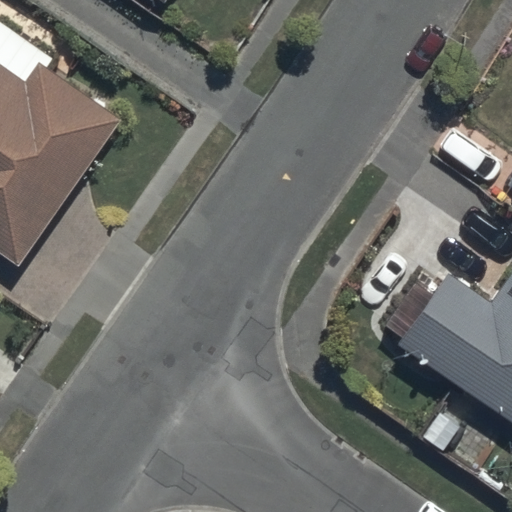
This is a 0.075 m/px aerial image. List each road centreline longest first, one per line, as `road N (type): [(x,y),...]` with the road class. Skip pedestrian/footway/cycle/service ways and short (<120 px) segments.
road 1 (residential): [(402,0),(147,379)]
road 2 (residential): [(147,379),(332,511)]
road 3 (residential): [(147,379),(51,511)]
